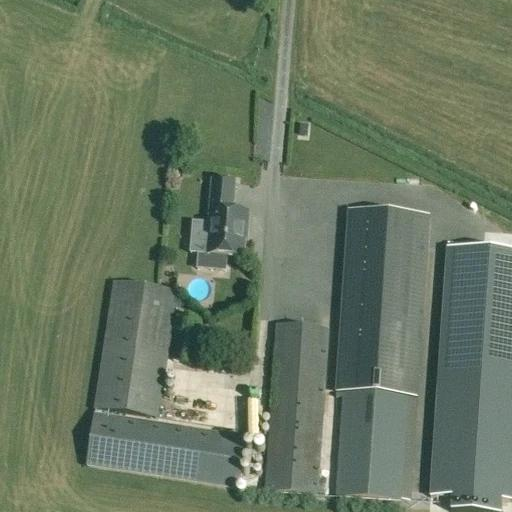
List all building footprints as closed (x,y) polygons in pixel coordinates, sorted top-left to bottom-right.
[(234,183),(213,182),(210,225),(192,224),(190,254),(199,255),(227,257),(243,258),(245,233),(247,233),(248,214),(232,213),(234,183)] [(411,503),(431,219),(350,214),(338,395),(343,395),(336,497),(411,503)] [(511,254),(447,250),(430,498),(452,500),(451,511),(501,511),(502,503),(511,504),(511,254)] [(114,285),(96,411),(157,420),(176,294),(114,285)] [(178,322),(173,363),(196,366),(202,325),(178,322)] [(319,498),(329,331),(276,327),(265,494),(319,498)] [(243,439),(95,417),(87,468),(235,490),(237,480),(239,480),(240,472),(238,472),(240,457),(243,457),(244,449),(241,449),(243,439)]
